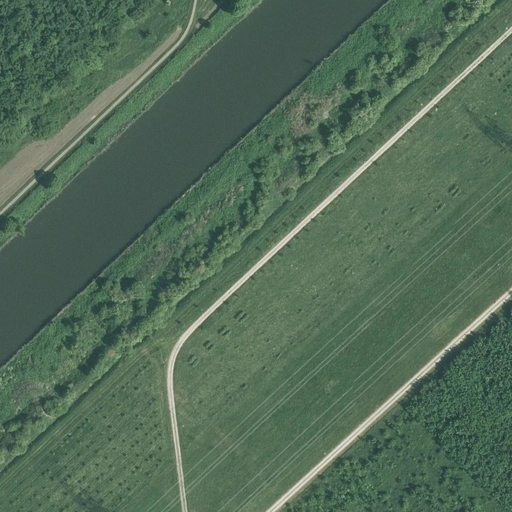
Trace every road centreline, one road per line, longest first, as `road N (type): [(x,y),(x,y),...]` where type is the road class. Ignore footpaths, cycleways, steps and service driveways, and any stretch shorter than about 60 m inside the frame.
road 1 (track): [(184,511),(169,375),(179,342),(511,30)]
road 2 (track): [(511,290),(270,511)]
